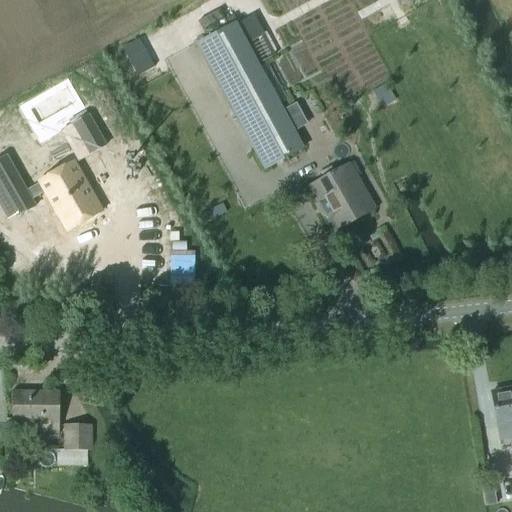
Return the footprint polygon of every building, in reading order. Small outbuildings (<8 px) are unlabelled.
[(262,169),(301,148),(234,25),(195,46),(262,169)] [(87,115),(60,131),(78,162),(105,145),(87,115)] [(0,206),(7,218),(15,213),(17,217),(34,207),(30,199),(44,192),(67,232),(101,212),(72,162),(38,182),(39,184),(25,192),(5,157),(0,159),(0,206)] [(322,178),(308,186),(317,202),(324,216),(333,232),(351,221),(374,209),(355,175),(358,174),(351,162),(333,172),(330,167),(319,173),(322,178)] [(511,387),(491,391),(498,425),(511,422),(511,387)] [(57,432),(57,393),(13,393),(12,421),(37,422),(37,432),(57,432)] [(90,450),(90,426),(64,426),(64,450),(90,450)] [(86,451),(56,451),(56,466),(86,466),(86,451)] [(491,482),(479,485),(483,506),(495,504),(491,482)]
